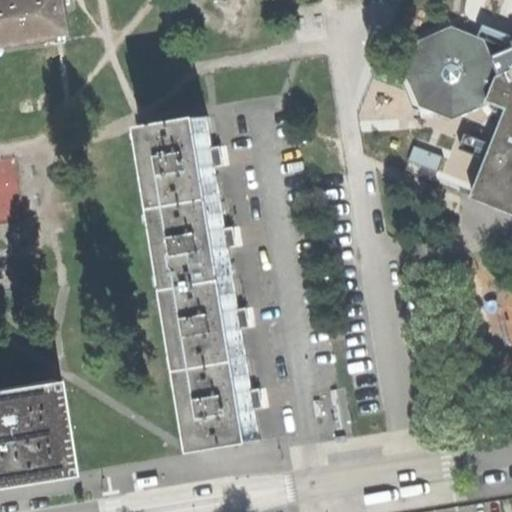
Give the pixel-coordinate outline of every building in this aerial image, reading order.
[(0,0),(0,40),(51,32),(48,13),(46,3),(45,0),(0,0)] [(75,0),(63,0),(63,1),(46,3),(48,13),(77,8),(75,0)] [(473,200),(511,214),(511,41),(511,42),(511,48),(489,58),(482,41),(450,30),(418,45),(404,76),(420,109),(454,122),(485,108),(487,102),(508,110),(473,200)] [(150,132),(163,214),(220,204),(215,172),(222,170),(220,162),(219,153),(212,154),(207,123),(150,132)] [(163,214),(176,293),(234,284),(229,252),(235,251),(234,241),(232,232),(225,233),(220,204),(163,214)] [(176,293),(189,374),(247,365),(242,333),(249,332),(248,323),(246,313),(238,314),(234,284),(176,293)] [(202,455),(261,445),(256,413),(263,412),(261,401),(260,393),(252,394),(247,365),(189,374),(202,455)] [(0,386),(0,483),(8,482),(69,472),(53,378),(0,386)] [(142,483),(143,487),(164,484),(162,476),(147,478),(141,479),(142,483)]
